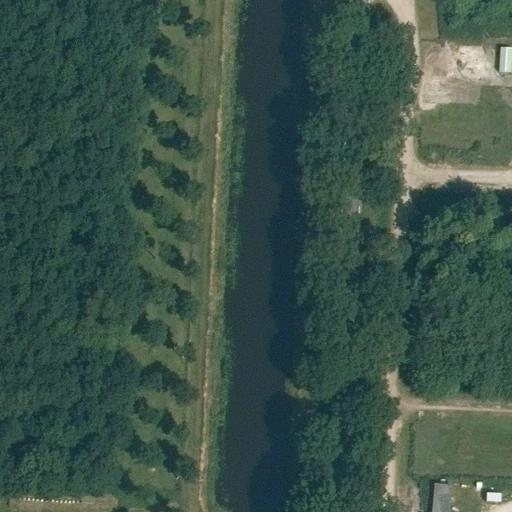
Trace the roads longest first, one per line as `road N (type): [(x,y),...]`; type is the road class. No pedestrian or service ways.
road 1 (track): [(177,511),(165,487),(187,0)]
road 2 (tertiary): [(336,511),(359,0)]
